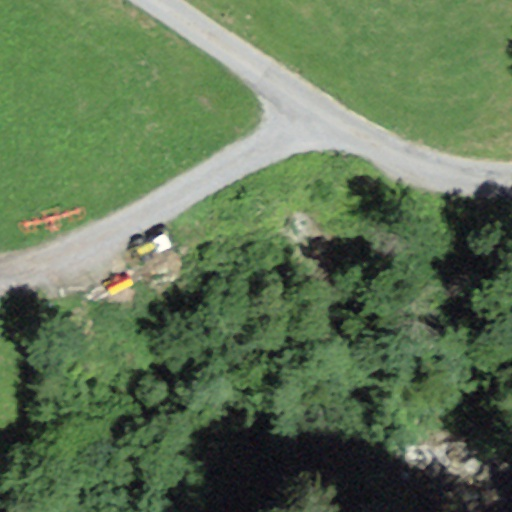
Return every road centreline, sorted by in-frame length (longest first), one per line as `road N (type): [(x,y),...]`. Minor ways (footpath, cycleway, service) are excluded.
road 1 (unclassified): [(168,0),(330,114),(431,168),(511,179)]
road 2 (track): [(0,277),(53,271),(330,114)]
